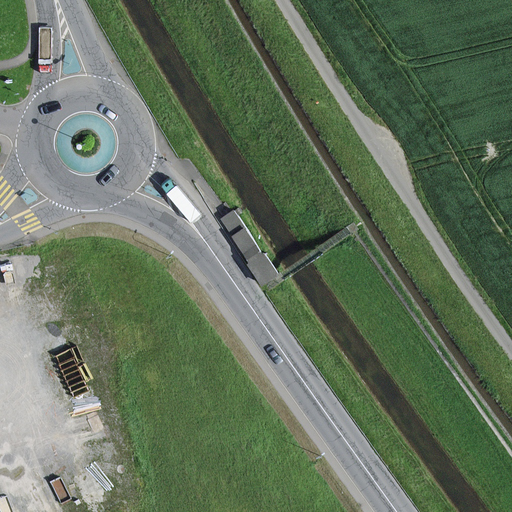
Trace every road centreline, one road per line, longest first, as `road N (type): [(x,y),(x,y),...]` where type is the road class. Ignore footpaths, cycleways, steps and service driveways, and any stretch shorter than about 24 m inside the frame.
road 1 (tertiary): [(212,251),(397,511)]
road 2 (tertiary): [(212,251),(142,140)]
road 3 (tertiary): [(100,198),(163,215),(212,251)]
